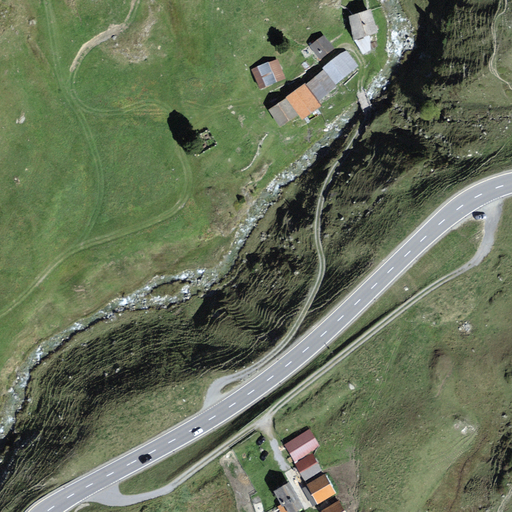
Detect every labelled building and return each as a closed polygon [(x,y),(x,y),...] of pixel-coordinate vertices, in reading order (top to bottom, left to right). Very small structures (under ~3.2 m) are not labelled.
[(370,10),(349,17),(357,39),(378,32),(370,10)] [(324,36),(310,46),(320,60),(334,49),(324,36)] [(345,54),(325,71),(338,87),(358,70),(345,54)] [(277,61),(253,71),(262,92),(286,82),(277,61)] [(325,75),(308,87),(318,102),(335,90),(325,75)] [(305,87),(287,101),(303,121),(320,108),(305,87)] [(286,103),(271,113),(280,128),(296,118),(286,103)] [(309,433),(286,447),(296,463),(319,449),(309,433)] [(313,458),(296,467),(305,483),(322,474),(313,458)] [(324,479),(310,488),(320,505),(335,496),(324,479)] [(298,511),(303,509),(289,485),(277,492),(287,511),(298,511)] [(345,511),(340,503),(325,511),(345,511)]
